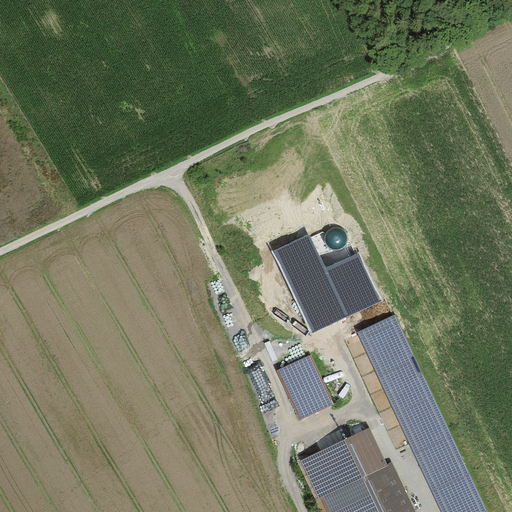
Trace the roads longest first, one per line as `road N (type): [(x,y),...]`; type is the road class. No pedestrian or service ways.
road 1 (track): [(0,253),(511,14)]
road 2 (track): [(167,173),(190,195),(269,369),(288,452),(313,511)]
